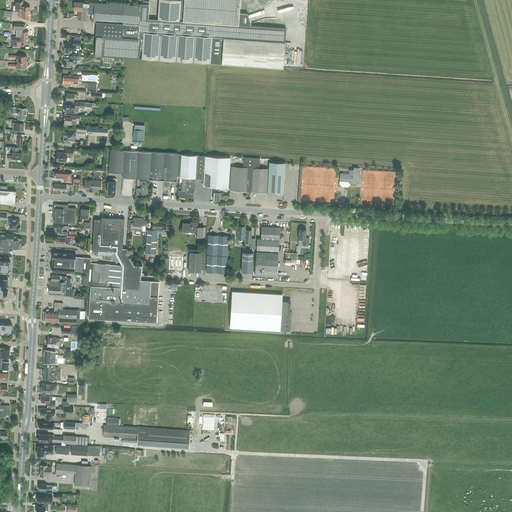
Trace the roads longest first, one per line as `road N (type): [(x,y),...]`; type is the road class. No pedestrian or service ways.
road 1 (unclassified): [(322,214),(39,196)]
road 2 (unclassified): [(322,214),(511,223)]
